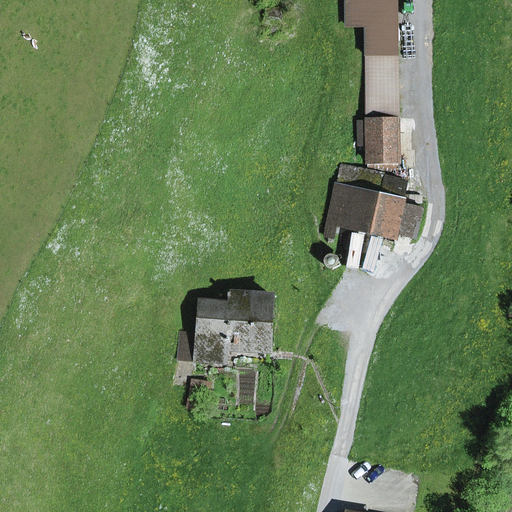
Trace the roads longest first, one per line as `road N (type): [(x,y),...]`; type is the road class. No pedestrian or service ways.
road 1 (residential): [(330,511),(372,316),(417,259)]
road 2 (track): [(417,259),(433,227),(434,192),(422,117),(422,0)]
